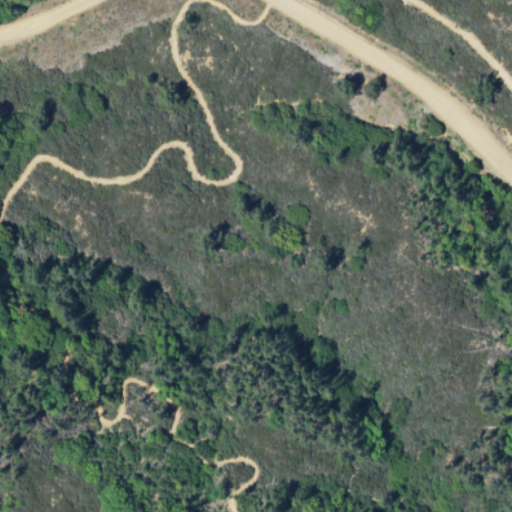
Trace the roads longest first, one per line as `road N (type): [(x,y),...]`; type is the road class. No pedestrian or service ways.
road 1 (track): [(273,0),(253,27),(220,8),(189,5),(175,44),(180,71),(237,159),(233,182),(194,179),(184,149),(164,146),(119,183),(82,178),(39,158),(0,211),(17,305),(63,335),(51,393),(90,402),(99,424),(114,413),(114,385),(123,378),(171,400),(169,439),(205,464),(246,464),(250,482),(228,497),(229,511)]
road 2 (tertiary): [(273,0),(455,116),(511,182)]
road 3 (track): [(511,93),(469,43),(402,0)]
